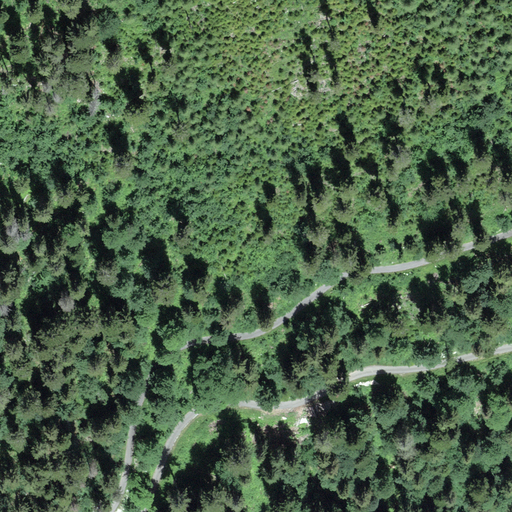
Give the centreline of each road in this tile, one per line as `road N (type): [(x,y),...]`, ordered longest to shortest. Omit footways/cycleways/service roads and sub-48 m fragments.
road 1 (track): [(511,233),(346,275),(255,336),(174,351),(154,373),(134,426)]
road 2 (track): [(511,348),(422,371),(361,374),(301,405),(203,405),(179,430),(145,511)]
